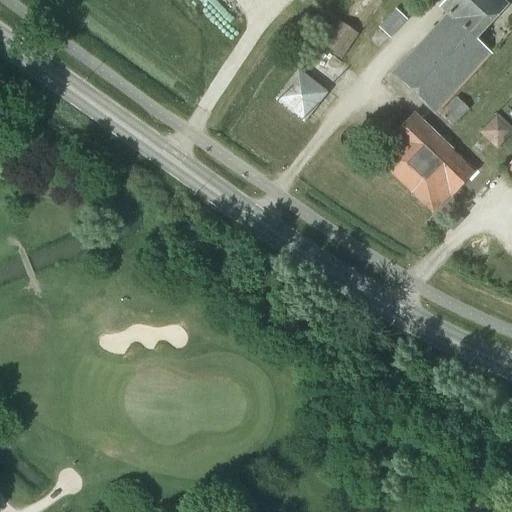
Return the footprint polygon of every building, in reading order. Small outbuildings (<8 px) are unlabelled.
[(392,76),(435,116),(490,56),(473,40),(504,6),(497,0),(448,0),(439,11),(446,17),(392,76)] [(388,40),(404,22),(395,13),(378,31),(388,40)] [(340,61),(356,37),(337,25),(322,48),(340,61)] [(275,103),(304,125),(326,96),(298,74),(275,103)] [(439,115),(451,127),(468,111),(456,99),(439,115)] [(497,151),(511,135),(511,128),(496,114),(478,133),(497,151)] [(414,116),(374,159),(432,215),(449,196),(451,197),(474,172),(414,116)]
